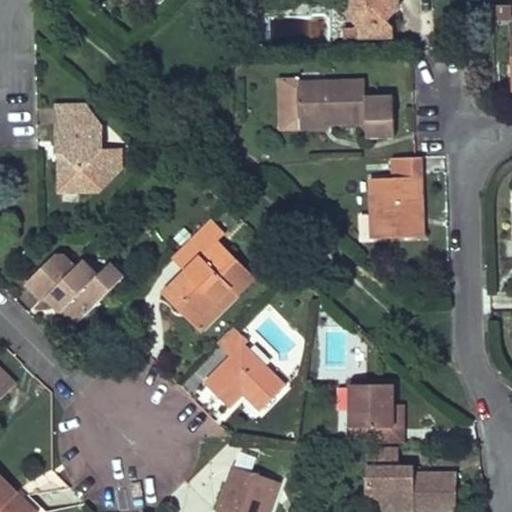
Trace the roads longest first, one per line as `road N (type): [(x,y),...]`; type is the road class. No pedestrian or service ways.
road 1 (residential): [(511,134),(472,161),(465,190),(472,362),(495,409),(511,424)]
road 2 (residential): [(0,319),(136,431)]
